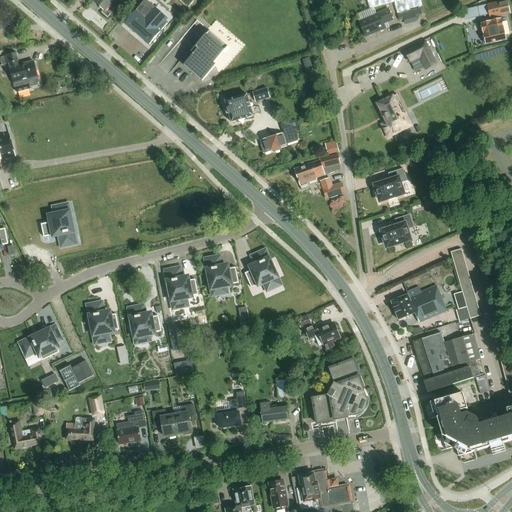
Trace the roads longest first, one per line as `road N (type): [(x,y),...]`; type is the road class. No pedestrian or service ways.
road 1 (unclassified): [(0,499),(404,431)]
road 2 (secondary): [(276,216),(32,0)]
road 3 (residential): [(276,216),(47,291)]
road 4 (residential): [(338,95),(362,292),(356,310)]
road 5 (residential): [(338,95),(348,90),(348,71),(459,20)]
road 6 (secondary): [(404,431),(356,310)]
road 7 (secondary): [(356,310),(276,216)]
